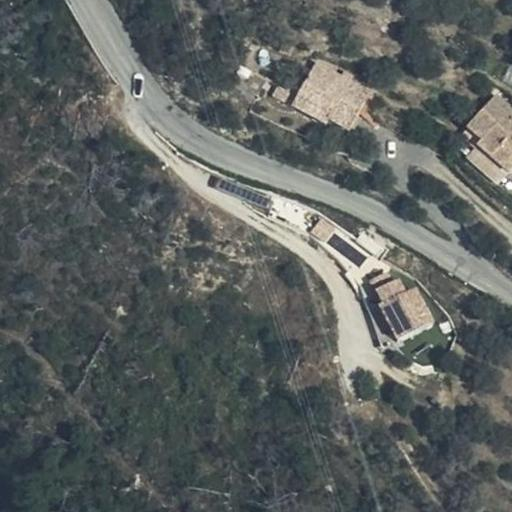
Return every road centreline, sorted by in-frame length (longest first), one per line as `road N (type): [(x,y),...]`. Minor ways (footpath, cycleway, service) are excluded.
road 1 (tertiary): [(83,0),(164,113),(219,150),(368,208),(511,301)]
road 2 (unknown): [(463,270),(397,167),(401,138),(435,140),(511,221)]
